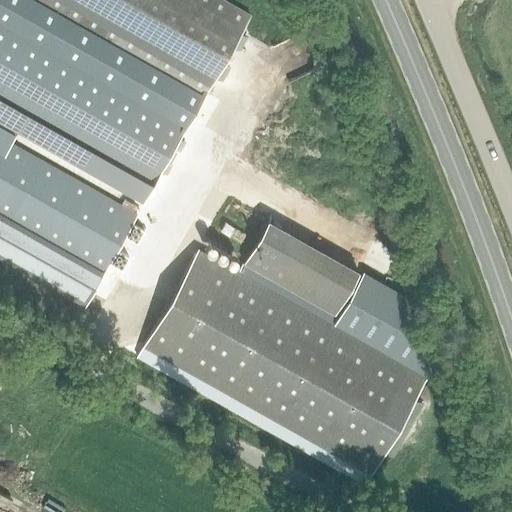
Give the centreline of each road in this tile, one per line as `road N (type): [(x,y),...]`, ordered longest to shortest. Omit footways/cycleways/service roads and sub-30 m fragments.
road 1 (unclassified): [(360,511),(0,322)]
road 2 (primary): [(511,319),(386,0)]
road 3 (tertiary): [(511,211),(423,0)]
